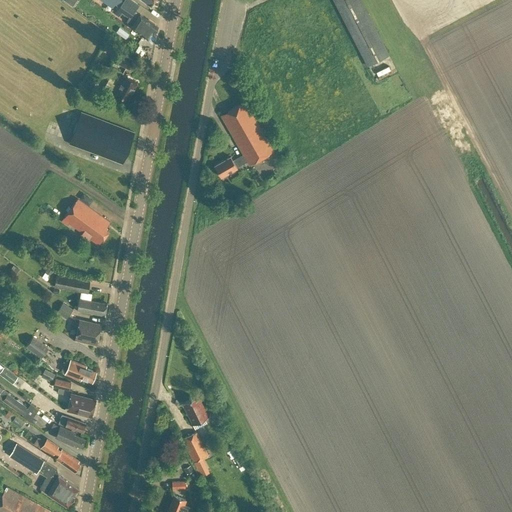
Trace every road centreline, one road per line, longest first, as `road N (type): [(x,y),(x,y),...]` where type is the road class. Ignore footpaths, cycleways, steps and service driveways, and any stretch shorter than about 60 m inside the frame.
road 1 (unclassified): [(132,511),(225,0)]
road 2 (tertiary): [(84,511),(176,0)]
